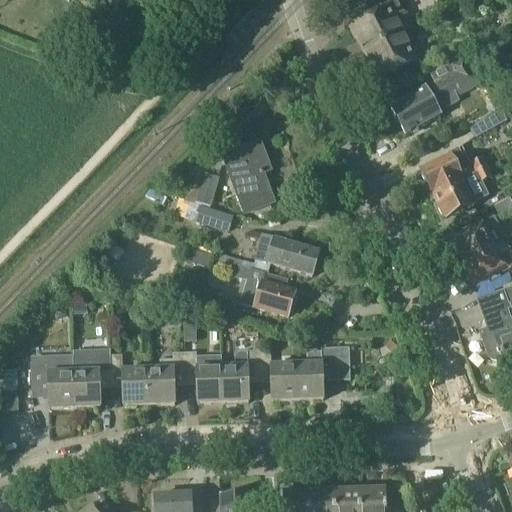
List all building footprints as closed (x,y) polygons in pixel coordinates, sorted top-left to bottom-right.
[(368,52),(404,35),(397,20),(408,14),(400,0),(383,0),(376,4),(380,13),(350,27),(356,40),(361,37),(368,52)] [(412,49),(404,35),(368,52),(375,67),(371,69),(377,81),(421,60),(416,47),(412,49)] [(423,91),(391,109),(406,136),(441,117),(440,115),(460,104),(458,100),(480,88),(465,57),(448,66),(431,76),(435,85),(423,91)] [(470,129),(475,139),(511,120),(506,110),(470,129)] [(223,158),(244,216),(276,205),(265,175),(270,173),(260,145),(223,158)] [(494,155),(483,160),(467,168),(459,152),(462,150),(461,149),(447,156),(448,159),(421,173),(433,197),(462,183),(475,176),(488,170),(487,170),(498,164),(494,155)] [(488,170),(475,176),(480,186),(492,179),(488,170)] [(179,198),(184,199),(211,207),(219,181),(206,178),(202,190),(196,188),(190,187),(179,198)] [(474,207),(462,183),(433,197),(445,221),(474,207)] [(500,219),(511,213),(511,204),(510,200),(494,208),(500,219)] [(194,225),(229,235),(234,218),(199,208),(194,225)] [(481,225),(481,226),(453,242),(465,265),(503,245),(503,244),(507,242),(494,218),(481,225)] [(217,255),(215,260),(268,276),(270,268),(312,280),(319,254),(262,238),(254,266),(217,255)] [(511,258),(503,245),(465,265),(471,275),(469,277),(475,288),(488,281),(489,283),(511,271),(510,269),(511,268),(511,258)] [(268,276),(215,260),(214,260),(210,272),(230,278),(229,280),(242,283),(235,305),(255,311),(288,321),(295,296),(285,293),(288,282),(268,276)] [(506,292),(480,300),(477,301),(483,320),(511,310),(510,305),(506,292)] [(511,321),(479,333),(488,359),(496,364),(502,362),(506,374),(511,371),(511,321)] [(296,367),(298,403),(323,402),(322,378),(333,377),(333,384),(350,383),(349,351),(321,352),(321,355),(307,355),(308,367),(296,367)] [(272,404),(298,403),(296,367),(271,368),(270,353),(259,354),(260,381),(271,380),(272,404)] [(223,370),(224,406),(249,405),(248,381),(260,381),(259,354),(246,354),(238,354),(234,358),(235,370),(223,370)] [(153,408),(175,407),(174,384),(186,383),(185,356),(172,357),(173,362),(160,362),(160,372),(148,373),(149,408),(153,408)] [(197,406),(224,406),(223,370),(197,371),(196,356),(185,356),(186,383),(196,383),(197,406)] [(75,375),(74,375),(73,358),(31,360),(32,401),(49,401),(49,412),(76,412),(76,410),(75,375)] [(149,408),(148,373),(122,374),(122,358),(111,359),(112,386),(122,386),(123,386),(123,409),(149,408)] [(75,375),(76,410),(100,410),(99,386),(112,386),(111,359),(99,359),(99,361),(85,362),(86,374),(75,375)] [(0,413),(2,414),(19,413),(18,393),(0,393),(0,413)] [(385,511),(385,491),(359,492),(359,511),(385,511)] [(334,493),(334,511),(359,511),(359,492),(334,493)] [(334,511),(334,493),(308,494),(309,511),(334,511)] [(309,511),(308,494),(282,494),(282,503),(276,503),(275,511),(309,511)] [(249,511),(249,496),(221,496),(221,511),(249,511)] [(191,511),(190,497),(155,499),(155,511),(191,511)]
